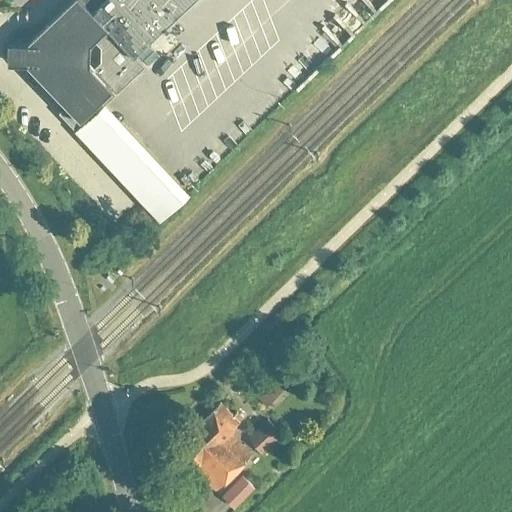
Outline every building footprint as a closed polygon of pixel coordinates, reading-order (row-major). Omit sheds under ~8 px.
[(73,0),(28,43),(12,42),(12,59),(24,60),(68,105),(60,112),(76,128),(105,100),(143,64),(133,55),(191,0),(73,0)] [(268,46),(276,38),(255,17),(247,26),(268,46)] [(329,42),(338,32),(322,18),(313,28),(329,42)] [(271,372),(253,390),(267,404),(284,386),(271,372)] [(237,411),(233,415),(220,403),(170,455),(190,474),(195,469),(216,489),(251,453),(229,432),(239,421),(238,420),(243,416),(237,411)] [(247,436),(262,452),(281,434),(266,418),(247,436)] [(241,474),(222,493),(235,505),(253,485),(241,474)]
